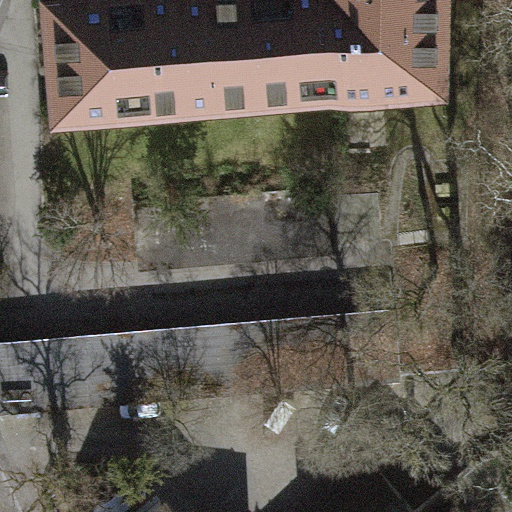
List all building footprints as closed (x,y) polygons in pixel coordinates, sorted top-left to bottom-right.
[(338,77),(331,0),(50,0),(59,100),(338,77)] [(331,0),(338,77),(442,65),(443,0),(331,0)] [(376,315),(0,343),(0,383),(2,405),(381,376),(376,315)] [(437,511),(391,459),(329,511),(437,511)] [(191,511),(179,496),(158,511),(191,511)]
